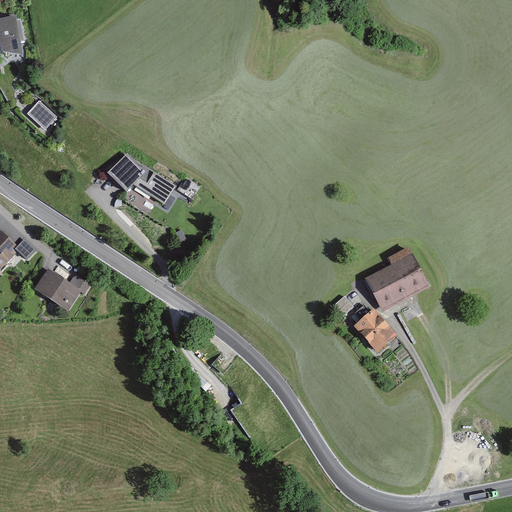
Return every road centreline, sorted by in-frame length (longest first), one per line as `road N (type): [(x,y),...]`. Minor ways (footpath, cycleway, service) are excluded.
road 1 (tertiary): [(0,184),(229,337),(284,392),(354,490),(394,505),(430,502)]
road 2 (unclassified): [(390,320),(444,416),(444,455),(430,502)]
